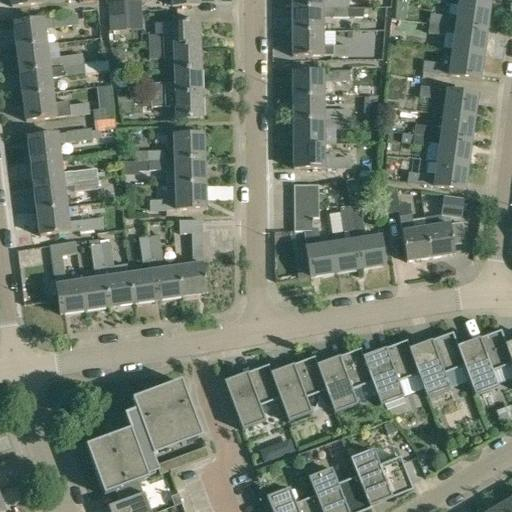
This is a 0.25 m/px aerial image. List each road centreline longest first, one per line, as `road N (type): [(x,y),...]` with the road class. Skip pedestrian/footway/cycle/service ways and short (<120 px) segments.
road 1 (residential): [(259,336),(255,0)]
road 2 (tertiary): [(14,375),(259,336)]
road 3 (tertiary): [(259,336),(489,299)]
road 4 (residential): [(489,299),(511,147)]
road 5 (residential): [(60,511),(14,375)]
